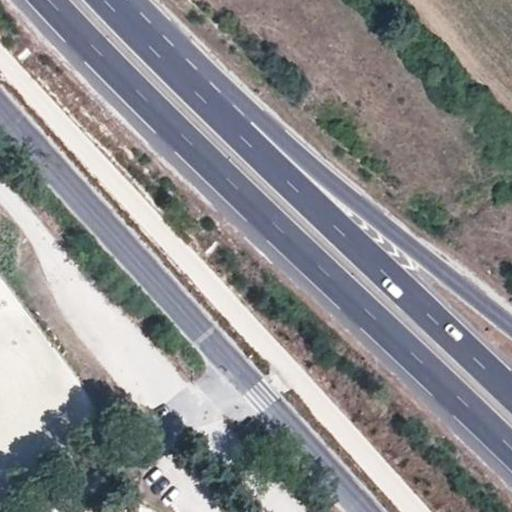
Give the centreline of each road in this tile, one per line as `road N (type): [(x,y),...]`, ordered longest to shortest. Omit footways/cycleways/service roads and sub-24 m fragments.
road 1 (primary): [(50,0),(511,448)]
road 2 (primary): [(511,392),(105,0)]
road 3 (tertiary): [(366,511),(0,109)]
road 4 (primary): [(511,328),(320,173),(137,0)]
